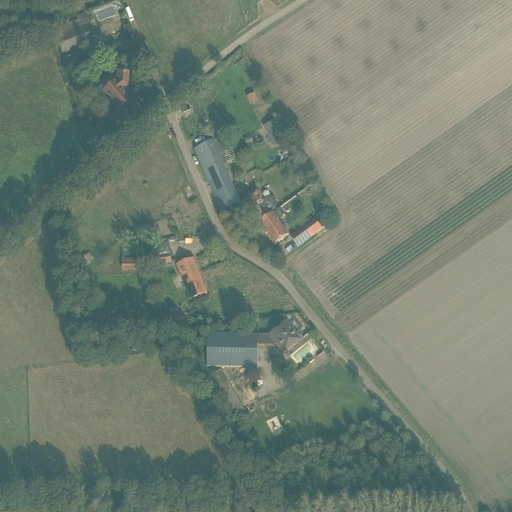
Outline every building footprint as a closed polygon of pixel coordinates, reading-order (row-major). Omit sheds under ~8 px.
[(77,20),(46,32),(49,40),(55,37),(65,64),(80,58),(77,49),(97,41),(86,13),(76,17),(77,20)] [(122,34),(119,44),(127,46),(130,37),(122,34)] [(217,69),(221,78),(236,72),(232,63),(217,69)] [(128,73),(118,72),(117,81),(114,83),(104,90),(101,86),(96,91),(110,108),(114,105),(117,109),(128,99),(121,91),(127,86),(128,73)] [(274,145),(288,138),(278,120),(264,127),(274,145)] [(213,141),(195,149),(221,212),(240,204),(213,141)] [(240,156),(234,159),(236,164),(243,161),(240,156)] [(251,196),(242,202),(258,225),(259,225),(273,214),(278,210),(277,209),(277,208),(276,208),(276,207),(276,206),(275,205),(275,204),(275,203),(275,202),(275,201),(274,201),(274,200),(273,199),(272,199),(272,198),(271,198),(270,198),(270,197),(269,197),(268,197),(267,198),(266,198),(265,198),(265,199),(264,199),(263,200),(261,198),(263,198),(258,191),(251,196)] [(318,195),(313,199),(317,204),(322,201),(318,195)] [(288,235),(282,227),(273,214),(259,225),(274,246),(288,235)] [(304,228),(291,237),(298,248),(325,227),(320,221),(306,231),(304,228)] [(155,242),(138,243),(138,254),(141,254),(156,253),(155,242)] [(170,254),(159,256),(160,264),(172,262),(170,254)] [(135,259),(123,260),(123,271),(136,271),(140,270),(140,259),(135,259)] [(177,265),(180,274),(190,300),(207,294),(193,259),(177,265)] [(183,315),(164,317),(165,328),(184,325),(183,315)] [(283,355),(293,347),(293,346),(301,340),(286,322),(278,328),(269,335),(275,344),(283,355)] [(258,335),(209,334),(207,367),(241,368),(241,373),(257,373),(258,335)] [(305,359),(309,364),(313,360),(310,356),(305,359)] [(221,371),(205,380),(231,421),(246,412),(221,371)]
